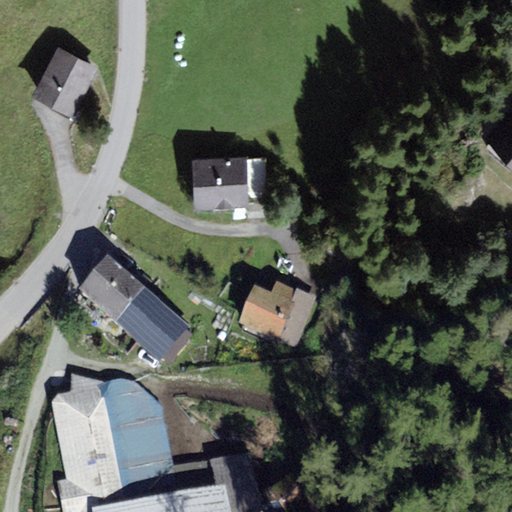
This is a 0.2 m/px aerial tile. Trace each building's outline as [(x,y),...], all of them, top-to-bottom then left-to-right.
[(76,120),(102,68),(61,48),(36,100),(76,120)] [(511,121),(491,145),(511,163),(511,121)] [(254,161),(200,162),(201,208),(254,207),(254,161)] [(149,297),(113,267),(84,300),(120,331),(146,301),(149,297)] [(296,353),(316,305),(281,291),(277,302),(259,295),(244,332),(296,353)] [(146,301),(120,331),(170,373),(195,344),(146,301)] [(261,511),(250,458),(173,472),(164,411),(136,387),(125,386),(105,389),(73,380),(75,400),(63,401),(55,413),(71,487),(62,489),(65,511),(261,511)]
